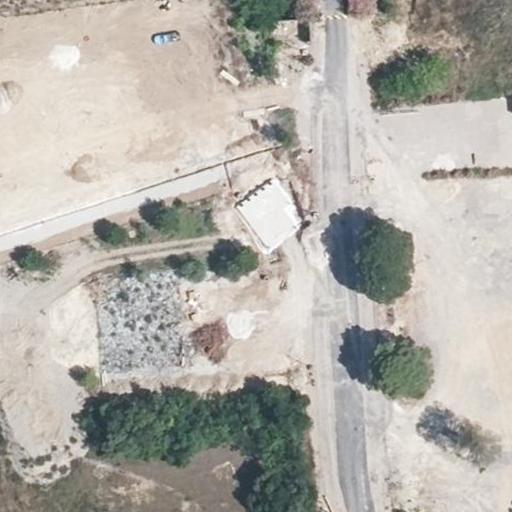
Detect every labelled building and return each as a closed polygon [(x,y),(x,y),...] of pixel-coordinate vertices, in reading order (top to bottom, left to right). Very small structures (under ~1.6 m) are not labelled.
[(0,200),(41,188),(40,173),(123,151),(125,164),(263,121),(261,0),(179,0),(185,70),(0,109),(0,200)] [(298,22),(275,23),(276,34),(298,33),(298,22)] [(375,73),(421,71),(419,30),(373,32),(375,73)] [(492,206),(416,210),(424,367),(511,399),(511,319),(498,314),(492,206)] [(0,282),(0,456),(0,457),(95,422),(69,353),(167,316),(237,404),(305,395),(346,345),(182,215),(0,282)] [(245,443),(13,509),(14,511),(318,511),(315,435),(245,443)] [(453,481),(451,440),(387,443),(389,484),(453,481)]
